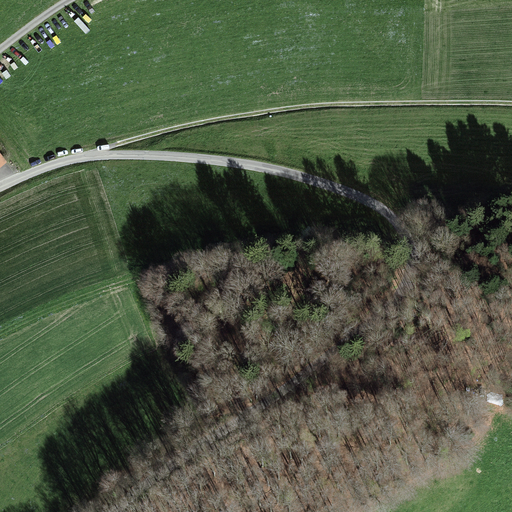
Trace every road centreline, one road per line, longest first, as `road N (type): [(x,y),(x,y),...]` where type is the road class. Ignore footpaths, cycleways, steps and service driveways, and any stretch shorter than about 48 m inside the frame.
road 1 (unclassified): [(0,186),(95,155),(211,159),(361,197),(391,216),(409,241),(411,272),(386,307),(116,511)]
road 2 (track): [(0,337),(159,274),(240,253),(394,243),(434,222),(511,203)]
road 3 (track): [(95,155),(142,136),(267,110),(511,103)]
road 4 (track): [(181,456),(287,415),(337,405),(497,409)]
